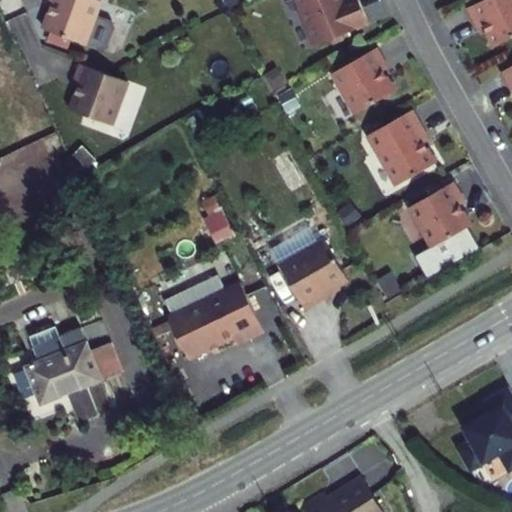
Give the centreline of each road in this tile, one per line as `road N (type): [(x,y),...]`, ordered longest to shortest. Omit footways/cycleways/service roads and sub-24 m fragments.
road 1 (secondary): [(154,511),(511,315)]
road 2 (residential): [(405,0),(511,199)]
